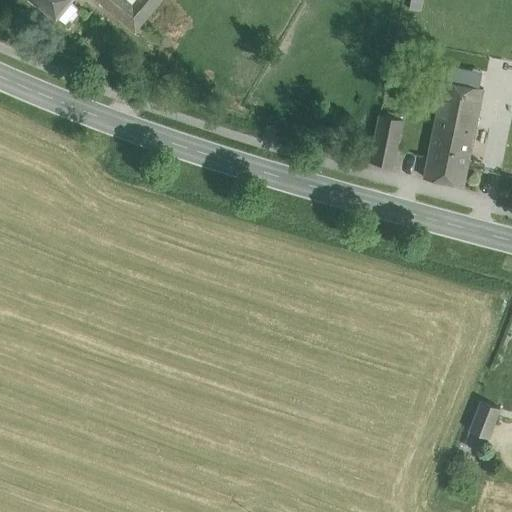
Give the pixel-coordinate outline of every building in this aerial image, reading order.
[(37,0),(56,15),(68,1),(68,0),(37,0)] [(97,0),(135,32),(161,0),(132,0),(132,1),(131,0),(97,0)] [(78,9),(68,1),(56,15),(66,23),(78,9)] [(483,88),(432,78),(428,97),(440,99),(434,125),(474,133),(483,88)] [(403,120),(380,115),(370,162),(394,167),(403,120)] [(474,133),(434,125),(424,176),(423,177),(465,185),(465,184),(464,184),(474,133)] [(500,408),(481,401),(470,430),(488,438),(500,408)]
